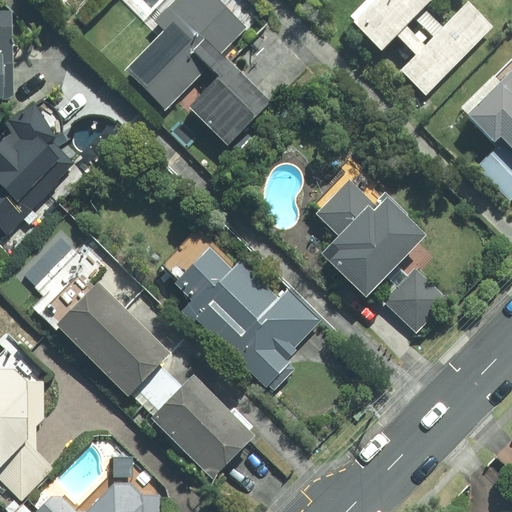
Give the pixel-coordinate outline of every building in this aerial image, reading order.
[(163,35),(125,73),(164,111),(175,100),(228,152),(273,106),(224,57),(249,32),(216,0),(174,0),(151,23),(163,35)] [(369,0),(345,25),(380,58),(397,41),(414,60),(400,73),(425,99),(492,30),(469,4),(441,31),(424,14),(437,0),(369,0)] [(10,14),(0,14),(0,105),(12,105),(10,14)] [(511,75),(467,121),(496,150),(477,168),(511,201),(511,199),(511,75)] [(37,111),(0,148),(0,232),(6,239),(30,215),(20,205),(70,165),(55,150),(66,139),(37,111)] [(364,303),(424,242),(381,201),(373,206),(348,182),(313,217),(338,241),(320,261),(364,303)] [(262,384),(320,324),(286,291),(277,299),(239,262),(230,272),(211,254),(176,290),(192,306),(187,312),(262,384)] [(97,288),(54,330),(214,481),(255,443),(97,288)] [(0,484),(20,505),(53,473),(33,449),(33,428),(44,420),(43,384),(27,384),(14,375),(0,375),(0,484)] [(52,499),(37,511),(158,511),(158,498),(137,498),(129,490),(115,489),(105,484),(73,511),(69,511),(61,499),(52,499)]
